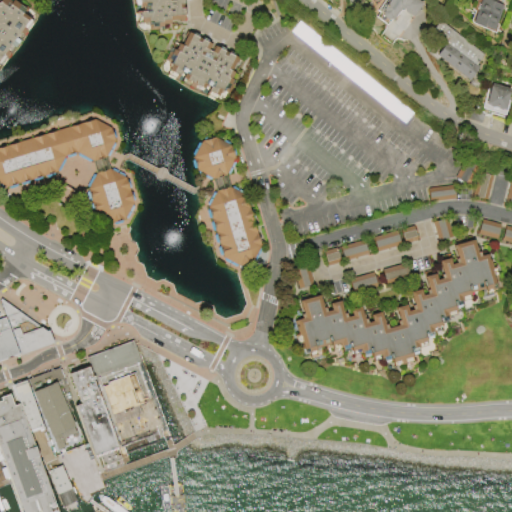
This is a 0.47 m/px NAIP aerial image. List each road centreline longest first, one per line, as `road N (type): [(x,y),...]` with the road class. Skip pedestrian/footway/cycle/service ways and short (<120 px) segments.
road 1 (residential): [(305,0),(462,126),(511,142)]
road 2 (tertiary): [(275,381),(374,410),(511,411)]
road 3 (tertiary): [(243,351),(114,283)]
road 4 (tertiary): [(101,307),(227,372)]
road 5 (residential): [(101,307),(75,343),(0,376)]
road 6 (tertiary): [(227,372),(237,394),(269,390),(272,361),(243,351)]
